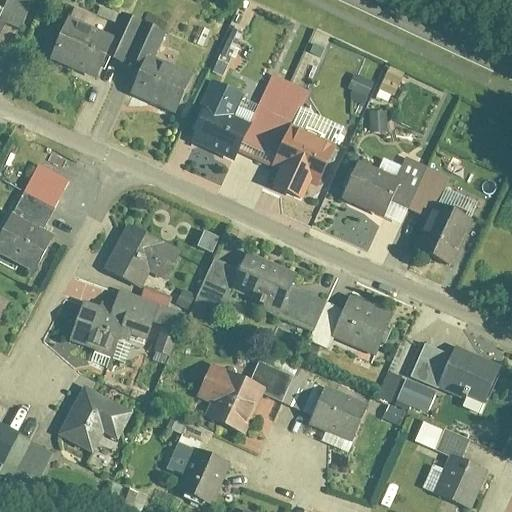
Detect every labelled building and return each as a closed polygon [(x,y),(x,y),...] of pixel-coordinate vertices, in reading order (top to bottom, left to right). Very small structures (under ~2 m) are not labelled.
[(63,35),(49,67),(97,88),(111,55),(63,35)] [(143,68),(129,98),(171,117),(185,87),(143,68)] [(294,206),(302,188),(317,194),(342,137),(294,116),(302,96),(270,82),(241,148),(269,161),(265,170),(271,173),(263,193),(294,206)] [(203,112),(187,145),(230,165),(245,132),(203,112)] [(41,139),(33,163),(70,175),(78,151),(41,139)] [(351,174),(337,202),(379,223),(393,195),(351,174)] [(429,212),(411,258),(445,272),(464,226),(429,212)] [(6,223),(0,235),(0,264),(36,279),(52,242),(6,223)] [(137,293),(146,276),(166,286),(179,260),(158,250),(160,246),(123,227),(100,274),(137,293)] [(244,261),(228,292),(276,316),(292,284),(244,261)] [(292,289),(279,319),(309,333),(323,303),(292,289)] [(0,298),(0,324),(10,303),(0,298)] [(325,306),(308,345),(326,353),(343,313),(325,306)] [(79,309),(64,342),(105,360),(113,341),(134,350),(147,321),(119,309),(112,323),(79,309)] [(345,312),(332,344),(373,361),(386,329),(345,312)] [(162,324),(147,361),(167,369),(182,333),(162,324)] [(419,347),(407,379),(432,388),(444,356),(419,347)] [(450,355),(434,391),(479,410),(495,375),(450,355)] [(257,365),(246,388),(222,373),(219,377),(209,372),(191,405),(200,409),(195,419),(239,445),(265,402),(278,408),(291,381),(257,365)] [(116,450),(134,414),(81,389),(56,440),(93,458),(100,443),(116,450)] [(410,391),(404,406),(429,416),(435,401),(410,391)] [(314,398),(298,438),(345,458),(361,417),(314,398)] [(424,420),(412,447),(438,458),(457,466),(468,439),(424,420)] [(0,426),(0,466),(17,435),(0,426)] [(0,476),(0,480),(28,496),(50,457),(20,440),(0,476)] [(174,448),(156,496),(199,511),(210,511),(227,468),(174,448)] [(438,458),(422,495),(461,511),(477,475),(457,466),(438,458)]
